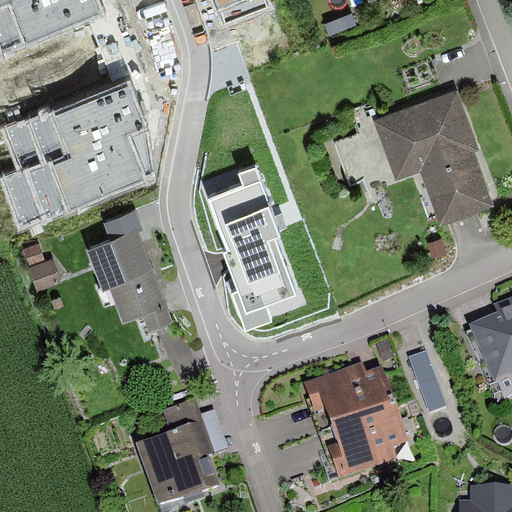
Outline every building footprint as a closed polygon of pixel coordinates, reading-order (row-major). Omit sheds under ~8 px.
[(480,144),(459,87),(374,118),(397,178),(422,169),(441,219),(497,198),(477,145),(480,144)] [(296,240),(265,158),(223,173),(244,230),(216,240),(232,283),(277,267),(270,249),(296,240)] [(171,316),(139,228),(144,227),(137,208),(106,219),(112,237),(90,245),(104,283),(111,280),(123,314),(143,307),(149,324),(171,316)] [(39,240),(25,245),(31,263),(46,258),(39,240)] [(62,280),(53,256),(30,265),(38,288),(62,280)] [(511,298),(495,306),(499,316),(470,329),(493,382),(511,373),(511,298)] [(441,349),(430,354),(452,407),(463,402),(441,349)] [(426,353),(411,358),(429,412),(445,406),(426,353)] [(331,428),(396,404),(383,368),(367,374),(364,365),(306,386),(316,414),(324,411),(331,428)] [(214,454),(195,400),(165,411),(174,435),(134,449),(140,467),(144,465),(159,507),(220,486),(209,456),(214,454)] [(396,404),(331,428),(337,447),(329,450),(340,482),(399,460),(395,449),(410,444),(396,404)] [(511,488),(473,488),(472,504),(462,504),(462,511),(511,511),(511,507),(511,488)]
